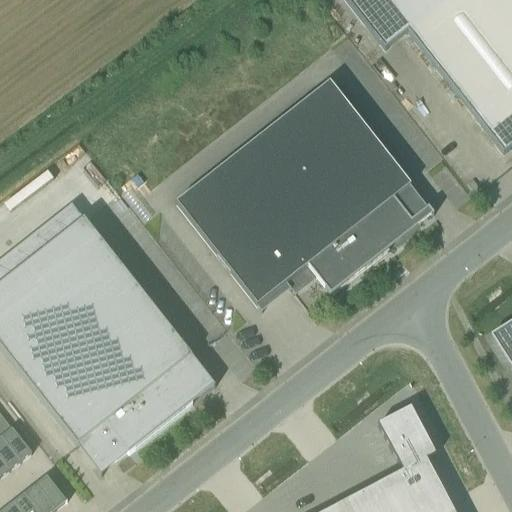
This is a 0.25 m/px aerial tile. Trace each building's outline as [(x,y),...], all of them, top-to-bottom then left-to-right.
[(407,36),(503,159),(511,152),(511,0),(341,0),(384,54),(407,36)] [(256,311),(307,271),(330,299),(388,253),(383,247),(411,226),(393,203),(410,190),(329,87),(175,207),(256,311)] [(212,387),(192,362),(83,224),(0,288),(0,353),(77,451),(78,450),(78,449),(82,446),(81,445),(93,436),(114,464),(115,463),(115,462),(125,454),(128,458),(191,407),(189,405),(212,387)] [(511,327),(493,340),(511,369),(510,371),(511,374),(511,327)] [(401,475),(341,507),(343,511),(451,511),(426,464),(435,459),(432,452),(428,454),(408,416),(385,428),(383,425),(377,429),(401,475)] [(0,440),(11,432),(0,417),(0,440)] [(0,440),(20,466),(31,457),(11,432),(0,440)] [(0,463),(9,475),(20,466),(0,440),(0,463)] [(0,481),(9,475),(0,463),(0,481)] [(35,489),(52,511),(56,511),(65,505),(46,480),(35,489)] [(24,497),(35,511),(52,511),(35,489),(24,497)] [(13,506),(17,511),(35,511),(24,497),(13,506)]
